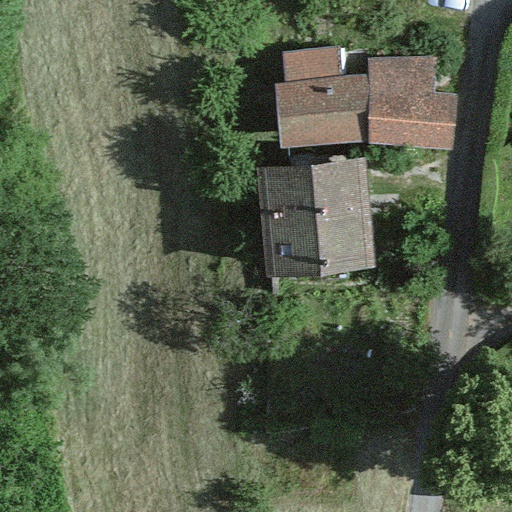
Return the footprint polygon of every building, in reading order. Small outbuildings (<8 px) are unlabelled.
[(281,49),(282,79),(340,76),(339,46),(281,49)] [(370,56),(373,85),(436,91),(439,51),(370,56)] [(275,79),(279,146),(369,141),(369,134),(366,84),(365,73),(340,76),(282,79),(275,79)] [(366,84),(369,134),(451,147),(458,94),(436,91),(373,85),(366,84)] [(366,155),(258,163),(266,271),(374,263),(366,155)]
